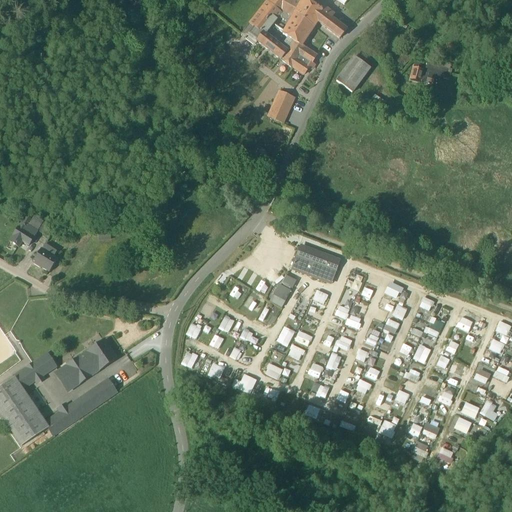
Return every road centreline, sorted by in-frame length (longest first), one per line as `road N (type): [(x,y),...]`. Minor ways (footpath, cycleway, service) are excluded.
road 1 (tertiary): [(173,313),(258,217),(328,64),(388,0)]
road 2 (tertiary): [(176,511),(185,457),(166,372),(173,313)]
road 3 (unclassified): [(0,266),(50,292),(173,313)]
